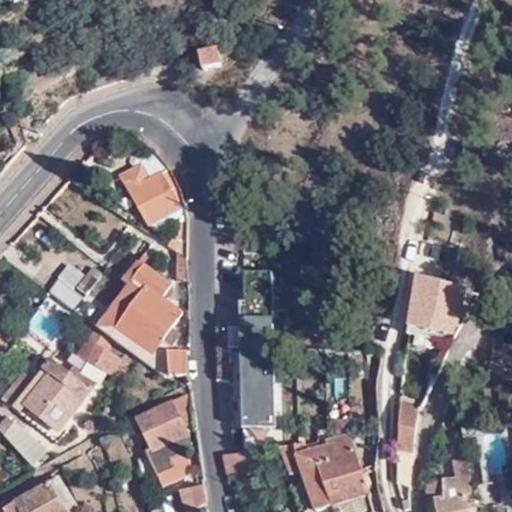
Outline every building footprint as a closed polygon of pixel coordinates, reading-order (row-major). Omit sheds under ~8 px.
[(216,48),(198,53),(202,69),(220,65),(216,48)] [(150,228),(182,211),(161,170),(165,167),(156,156),(142,163),(143,166),(122,177),(150,228)] [(186,217),(182,211),(150,228),(154,234),(186,217)] [(190,251),(190,222),(181,223),(180,243),(190,251)] [(171,248),(178,254),(190,254),(190,251),(180,243),(176,238),(171,248)] [(178,259),(190,268),(190,256),(190,254),(178,254),(178,259)] [(179,284),(191,284),(191,283),(190,268),(178,259),(179,284)] [(127,350),(147,365),(155,355),(121,330),(148,293),(135,284),(146,269),(139,262),(124,283),(129,288),(99,330),(127,350)] [(164,378),(187,376),(186,353),(170,355),(179,341),(170,334),(183,315),(165,301),(174,288),(146,269),(135,284),(148,293),(121,330),(155,355),(147,365),(148,366),(164,378)] [(278,430),(273,273),(242,274),(246,430),(278,430)] [(86,300),(61,280),(50,293),(74,313),(86,300)] [(477,297),(417,281),(410,320),(436,328),(454,331),(477,297)] [(52,344),(64,326),(38,308),(26,326),(52,344)] [(215,327),(217,379),(241,378),(238,326),(215,327)] [(99,330),(95,328),(79,358),(112,377),(127,350),(99,330)] [(56,440),(93,391),(76,379),(75,378),(53,361),(16,410),(56,440)] [(76,379),(93,391),(101,381),(84,367),(75,378),(76,379)] [(476,396),(457,386),(446,413),(468,418),(476,396)] [(188,435),(190,434),(187,427),(192,424),(186,396),(137,421),(154,451),(148,454),(166,488),(189,475),(189,460),(185,453),(195,448),(188,435)] [(401,406),(398,451),(398,486),(410,487),(415,453),(413,453),(419,411),(401,406)] [(0,431),(35,464),(47,449),(9,418),(0,431)] [(321,449),(322,444),(297,444),(278,446),(293,488),(310,485),(319,511),(369,494),(351,441),(321,449)] [(224,457),(228,481),(237,478),(239,484),(260,478),(252,450),(224,457)] [(475,511),(474,504),(470,506),(467,492),(472,492),(465,458),(453,461),(457,478),(444,480),(445,498),(423,502),(425,511),(475,511)] [(76,511),(55,478),(3,511),(76,511)] [(195,511),(208,504),(204,488),(173,494),(177,511),(195,511)]
